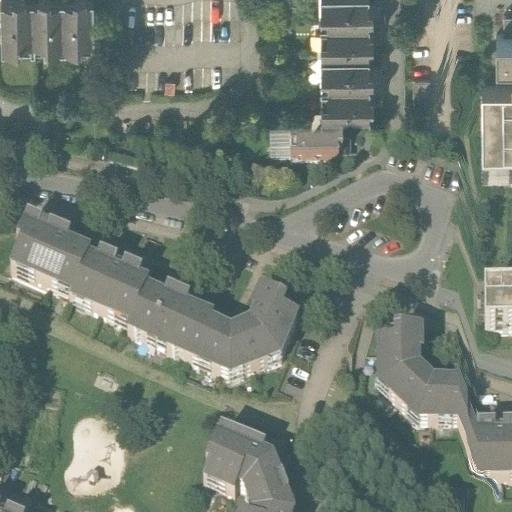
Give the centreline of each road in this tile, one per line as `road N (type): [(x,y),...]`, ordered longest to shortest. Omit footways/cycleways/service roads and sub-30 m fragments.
road 1 (residential): [(0,229),(283,289)]
road 2 (residential): [(283,289),(377,321),(417,319),(444,285),(441,266)]
road 3 (residential): [(441,266),(429,246),(390,238),(283,289)]
